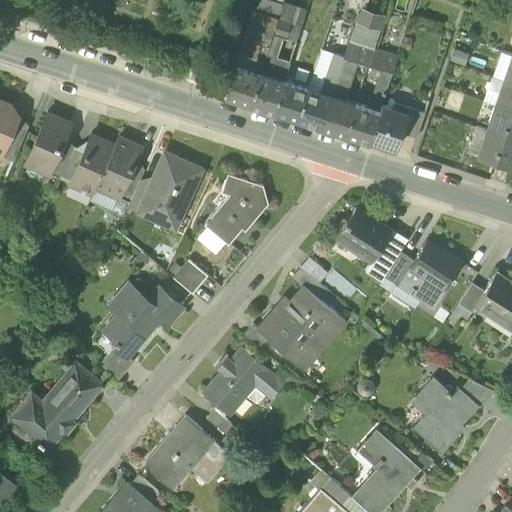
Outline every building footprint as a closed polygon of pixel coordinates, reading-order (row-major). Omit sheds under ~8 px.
[(259,0),(253,9),(278,17),(284,1),(284,0),(259,0)] [(292,21),(302,24),(307,9),(284,1),(278,17),(292,21)] [(356,61),(366,64),(371,47),(382,14),(363,8),(351,41),(349,40),(344,55),(344,57),(356,61)] [(264,60),(273,32),(278,17),(253,9),(248,25),(234,64),(251,69),(255,56),(264,60)] [(292,21),(278,17),(273,32),(283,36),(283,37),(286,39),(286,38),(292,21)] [(302,24),(292,21),(286,38),(296,41),(302,24)] [(283,79),(285,80),(291,61),(289,61),(290,60),(280,57),(278,65),(274,64),(277,56),(283,37),(283,36),(273,32),(264,60),(259,72),(283,79)] [(376,49),(371,47),(366,64),(370,65),(376,49)] [(370,65),(381,68),(392,72),(398,56),(376,49),(370,65)] [(511,51),(511,53),(503,78),(494,103),(486,129),(477,154),(511,166),(511,51)] [(333,52),(320,91),(331,95),(343,60),(344,57),(344,55),(333,52)] [(343,60),(331,95),(344,99),(355,64),(343,60)] [(224,95),(249,103),(259,72),(251,69),(234,64),(224,95)] [(382,104),(392,72),(381,68),(368,107),(378,110),(380,103),(382,104)] [(249,103),(273,111),(283,79),(259,72),(249,103)] [(273,111),(296,118),(307,87),(285,80),(283,79),(273,111)] [(296,118),(320,126),(331,95),(320,91),(307,87),(296,118)] [(354,102),(344,99),(331,95),(320,126),(344,134),(354,102)] [(0,148),(0,149),(2,150),(15,121),(17,116),(9,105),(0,100),(0,148)] [(368,142),(369,139),(378,110),(368,107),(354,102),(344,134),(368,142)] [(391,107),(408,113),(410,107),(393,102),(391,107)] [(380,103),(378,110),(369,139),(396,148),(401,132),(408,113),(391,107),(382,104),(380,103)] [(425,112),(410,107),(408,113),(401,132),(416,137),(425,112)] [(25,162),(47,172),(61,139),(62,140),(69,122),(47,112),(25,162)] [(0,154),(13,160),(27,127),(15,121),(2,150),(0,149),(0,154)] [(92,192),(95,185),(114,143),(91,133),(84,149),(69,182),(92,192)] [(117,136),(114,143),(95,185),(118,195),(132,163),(140,146),(117,136)] [(47,172),(58,176),(73,145),(62,140),(61,139),(47,172)] [(73,145),(58,176),(58,177),(69,182),(84,149),(73,145)] [(137,210),(159,220),(164,209),(179,216),(201,167),(164,151),(154,174),(147,188),(137,210)] [(118,195),(129,200),(137,183),(139,178),(143,168),(132,163),(118,195)] [(204,222),(228,242),(248,218),(251,221),(267,202),(262,184),(227,172),(221,190),(229,193),(204,222)] [(154,174),(139,178),(137,183),(147,188),(154,174)] [(147,188),(137,183),(129,200),(127,205),(137,210),(147,188)] [(371,259),(371,260),(391,229),(355,206),(347,218),(345,217),(334,235),(371,259)] [(174,226),(179,216),(164,209),(159,220),(174,226)] [(391,229),(371,260),(371,259),(365,269),(381,279),(383,275),(400,249),(407,239),(391,229)] [(421,295),(434,304),(444,287),(460,263),(440,251),(442,248),(426,238),(413,258),(409,264),(410,264),(398,283),(412,292),(413,290),(421,295)] [(383,275),(398,284),(398,283),(410,264),(409,264),(413,258),(400,249),(383,275)] [(308,255),(300,265),(318,281),(327,271),(308,255)] [(173,276),(191,292),(207,273),(188,258),(173,276)] [(310,290),(318,281),(300,265),(292,274),(304,284),(310,290)] [(511,284),(496,274),(498,270),(496,269),(484,289),(473,305),(475,306),(486,314),(491,307),(511,320),(511,284)] [(458,302),(472,311),(475,306),(473,305),(484,289),(471,281),(458,302)] [(114,345),(125,355),(125,354),(161,312),(169,318),(181,304),(160,286),(149,299),(129,283),(119,295),(128,303),(121,312),(106,329),(117,338),(115,341),(116,342),(114,345)] [(412,310),(421,295),(413,290),(412,292),(398,283),(398,284),(390,296),(412,310)] [(270,339),(295,360),(311,341),(320,348),(345,319),(310,290),(304,284),(289,301),(284,296),(258,327),(257,328),(270,339)] [(128,303),(119,295),(111,304),(121,312),(128,303)] [(244,333),(262,348),(270,339),(257,328),(258,327),(252,323),(244,333)] [(100,362),(118,378),(133,360),(125,354),(125,355),(114,345),(100,362)] [(204,390),(229,411),(255,381),(271,395),(282,381),(241,346),(232,358),(227,353),(216,367),(220,371),(204,390)] [(25,427),(48,446),(61,430),(63,431),(73,420),(71,418),(101,383),(75,362),(42,401),(36,397),(25,410),(34,417),(25,427)] [(412,425),(441,452),(460,432),(459,431),(456,429),(460,424),(463,426),(464,425),(462,423),(478,405),(480,407),(481,405),(460,387),(458,386),(452,393),(448,389),(448,388),(433,374),(414,394),(428,407),(412,425)] [(460,387),(481,405),(494,390),(468,377),(460,387)] [(25,410),(36,397),(32,393),(13,416),(25,427),(34,417),(25,410)] [(206,416),(223,431),(231,421),(214,407),(206,416)] [(143,463),(173,487),(198,457),(214,471),(229,454),(209,436),(210,435),(185,414),(143,463)] [(358,486),(383,508),(421,467),(376,427),(356,448),(376,466),(358,486)] [(0,494),(1,493),(3,494),(14,481),(0,470),(0,494)] [(130,483),(151,501),(159,492),(138,474),(130,483)] [(322,485),(342,502),(349,493),(330,476),(322,485)] [(101,511),(164,511),(151,501),(130,483),(128,481),(101,511)] [(347,511),(339,504),(342,502),(322,485),(299,511),(347,511)] [(350,495),(369,511),(379,511),(383,508),(358,486),(350,495)]
